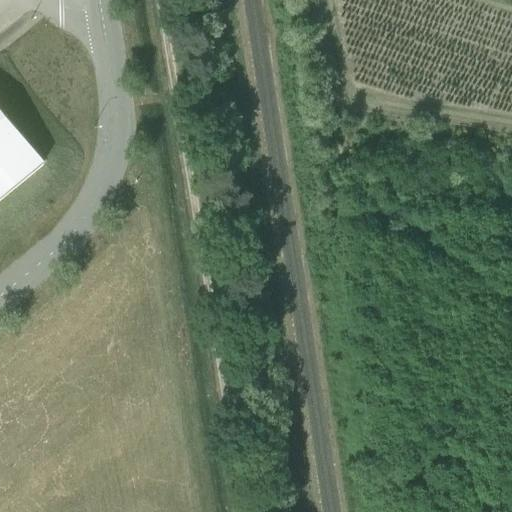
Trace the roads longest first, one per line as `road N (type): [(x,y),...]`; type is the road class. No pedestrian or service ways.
road 1 (track): [(244,511),(164,0)]
road 2 (tertiary): [(101,10),(117,116),(111,162),(95,202),(64,244),(0,297)]
